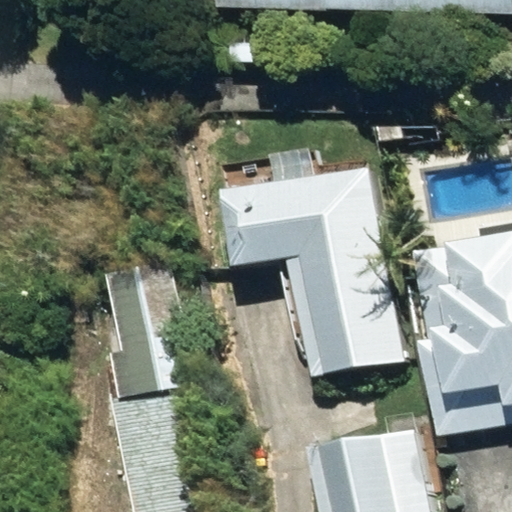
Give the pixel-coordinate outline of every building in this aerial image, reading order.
[(511,0),(244,0),(244,17),(511,19),(511,0)] [(308,267),(327,381),(418,366),(387,176),(325,186),(320,161),(290,166),(294,192),(243,200),(255,275),(308,267)] [(511,432),(511,246),(433,260),(448,348),(437,351),(452,443),(511,432)] [(45,486),(49,511),(222,511),(202,391),(207,390),(187,271),(125,282),(139,362),(126,365),(132,403),(81,413),(88,454),(133,448),(137,470),(45,486)] [(442,511),(430,438),(324,457),(333,511),(442,511)]
